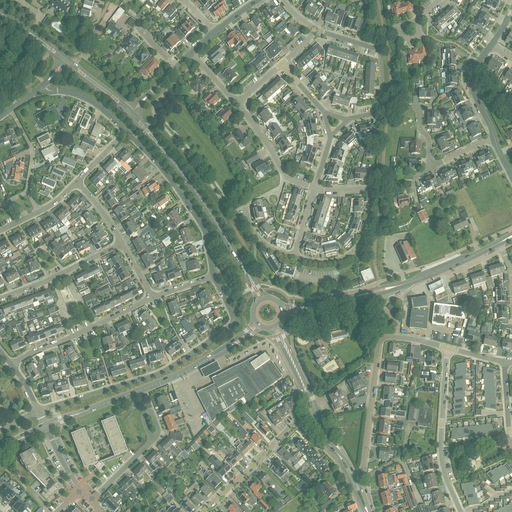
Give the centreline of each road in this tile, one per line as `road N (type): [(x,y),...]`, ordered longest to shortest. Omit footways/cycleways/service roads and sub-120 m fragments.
road 1 (residential): [(37,411),(154,375),(229,327),(233,315),(214,276)]
road 2 (secondary): [(261,299),(178,167),(131,112)]
road 3 (secondary): [(284,311),(405,284),(498,243)]
road 4 (residential): [(294,252),(329,261),(365,236),(372,188),(315,188)]
road 5 (tertiary): [(96,407),(193,367),(257,324)]
road 6 (residential): [(214,276),(201,224),(127,133)]
road 7 (residential): [(460,511),(440,453),(448,348)]
road 8 (residential): [(348,119),(379,111),(379,54),(315,29)]
road 9 (residential): [(9,363),(152,298)]
road 10 (residential): [(202,511),(291,426),(311,417)]
road 11 (residential): [(361,475),(384,337)]
road 12 (residential): [(0,298),(122,244)]
